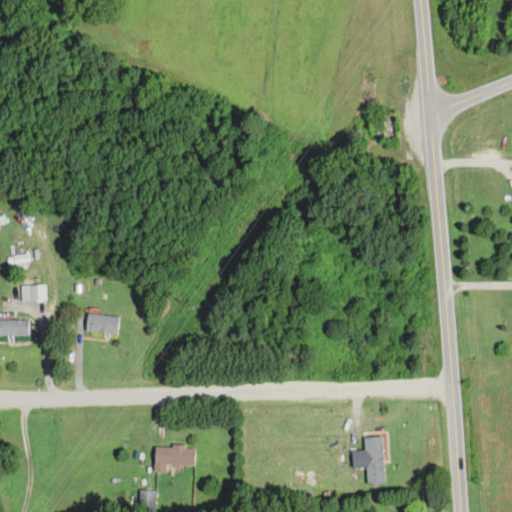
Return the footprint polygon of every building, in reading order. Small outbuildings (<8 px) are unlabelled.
[(398,138),(397,112),(385,112),(386,139),(398,138)] [(46,285),(22,285),(22,301),(46,301),(46,285)] [(86,333),(118,334),(119,316),(87,314),(86,333)] [(29,320),(0,319),(0,335),(29,336),(29,320)] [(385,483),(384,436),(365,436),(366,484),(385,483)] [(195,446),(155,446),(155,471),(168,471),(168,465),(195,465),(195,446)] [(130,511),(156,511),(157,490),(130,490),(130,511)]
